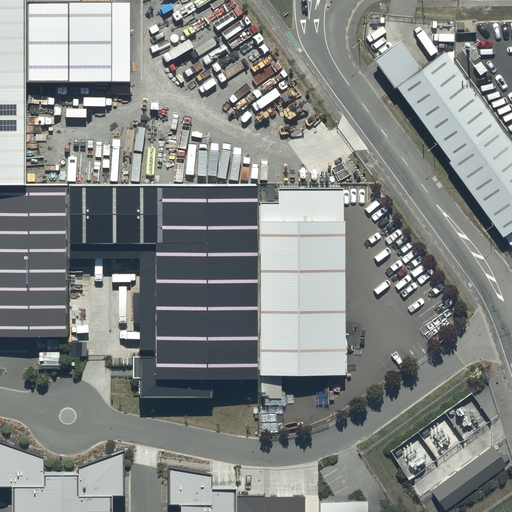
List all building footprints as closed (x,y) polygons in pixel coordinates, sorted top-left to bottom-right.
[(0,0),(0,185),(26,186),(25,0),(0,0)] [(401,40),(375,59),(505,237),(511,232),(511,146),(444,53),(422,69),(401,40)] [(26,186),(0,185),(0,337),(68,338),(68,186),(26,186)] [(260,201),(260,374),(343,373),(342,187),(278,187),(278,201),(260,201)] [(257,237),(154,237),(153,354),(138,354),(138,396),(211,396),(211,390),(240,390),(240,375),(256,375),(257,237)] [(43,456),(0,439),(0,484),(11,484),(11,511),(112,511),(112,494),(125,494),(125,448),(77,465),(77,471),(43,471),(43,456)] [(489,440),(431,480),(444,500),(502,460),(489,440)] [(211,473),(168,465),(168,502),(181,502),(180,511),(235,511),(235,487),(210,486),(211,473)] [(349,511),(349,498),(303,499),(303,511),(349,511)]
